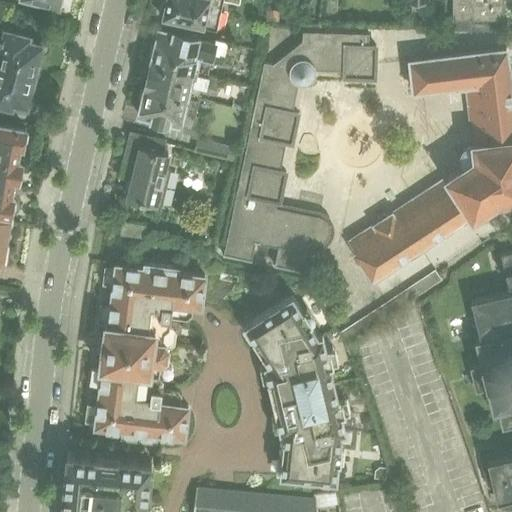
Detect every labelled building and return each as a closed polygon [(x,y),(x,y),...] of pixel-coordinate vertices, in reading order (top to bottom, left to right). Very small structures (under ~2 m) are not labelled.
[(164,0),(162,1),(160,10),(163,14),(162,16),(216,29),(222,0),(225,0),(239,3),(240,0),(164,0)] [(449,0),(450,15),(452,15),(452,18),(443,18),(443,28),(447,28),(447,21),(471,22),(471,15),(504,15),(504,0),(449,0)] [(278,22),(278,8),(267,8),(266,22),(278,22)] [(0,65),(34,74),(39,54),(41,54),(43,53),(45,53),(47,51),(47,48),(48,45),(47,43),(46,41),(45,40),(43,38),(0,28),(0,37),(1,38),(0,43),(0,65)] [(152,55),(151,60),(207,74),(210,62),(222,65),(228,40),(215,37),(214,41),(197,37),(197,36),(174,31),(174,32),(158,29),(155,42),(154,42),(151,43),(149,52),(151,55),(152,55)] [(274,264),(306,271),(312,243),(316,243),(322,242),(325,239),(328,235),(329,230),(328,225),(326,220),(322,217),(318,215),(275,206),(277,199),(279,200),(286,170),(279,169),(285,140),(292,141),(298,111),(291,110),(297,82),(300,82),(303,83),(306,82),(309,85),(316,79),(314,76),(315,73),(315,70),(315,68),(344,69),(344,75),(375,76),(376,44),(368,44),(369,32),(302,30),(302,39),(273,62),(263,60),(254,105),(250,125),(224,252),(223,252),(222,253),(251,259),(255,240),(278,245),(274,264)] [(511,88),(508,47),(411,58),(415,88),(468,83),(475,140),(469,142),(466,144),(463,147),(462,151),(461,156),(462,161),(463,165),(386,215),(384,212),(378,216),(380,219),(348,240),(355,250),(354,251),(356,253),(370,275),(372,277),(374,276),(374,275),(471,212),(474,214),(499,198),(511,196),(511,88)] [(151,60),(145,85),(197,97),(200,85),(216,89),(219,76),(207,74),(151,60)] [(28,95),(34,74),(0,65),(0,102),(25,108),(27,109),(31,108),(33,105),(33,103),(34,100),(33,98),(32,96),(28,95)] [(199,97),(197,97),(145,85),(145,87),(144,87),(141,88),(139,95),(141,98),(142,98),(139,113),(152,116),(152,117),(168,121),(168,120),(178,122),(177,129),(189,131),(189,133),(201,136),(203,127),(196,126),(199,114),(195,114),(199,97)] [(0,156),(15,159),(18,145),(21,146),(22,143),(26,141),(27,133),(24,130),(25,127),(0,122),(0,156)] [(130,131),(124,155),(137,158),(128,194),(162,203),(162,201),(165,202),(169,188),(165,187),(167,181),(161,179),(168,151),(162,150),(165,137),(152,134),(151,137),(130,131)] [(235,146),(196,137),(193,149),(232,158),(235,146)] [(0,184),(10,186),(12,177),(17,178),(20,160),(15,159),(0,156),(0,184)] [(8,195),(10,186),(0,184),(0,212),(8,214),(9,211),(13,209),(14,202),(12,198),(12,196),(8,195)] [(120,232),(144,235),(145,222),(121,219),(120,232)] [(511,246),(502,249),(511,289),(473,298),(482,336),(477,338),(482,362),(471,365),(477,388),(488,386),(493,410),(499,409),(503,426),(511,424),(511,452),(489,458),(498,499),(511,495),(511,246)] [(182,394),(178,389),(161,387),(163,377),(159,372),(160,361),(162,361),(166,357),(167,346),(164,342),(163,342),(164,330),(169,326),(170,317),(187,319),(192,315),(193,304),(200,305),(204,274),(176,270),(177,266),(145,262),(144,266),(116,263),(108,322),(105,321),(100,365),(103,365),(95,424),(124,428),(123,433),(155,437),(155,432),(184,436),(188,404),(180,404),(182,394)] [(339,332),(345,341),(417,294),(441,278),(435,269),(339,332)] [(302,311),(292,294),(246,324),(247,325),(253,321),(258,327),(256,334),(252,337),(262,354),(266,352),(267,356),(268,363),(265,363),(266,365),(272,364),(274,376),(267,378),(275,415),(283,413),(286,425),(280,426),(281,428),(284,428),(285,433),(286,438),(282,438),(280,458),(286,458),(290,464),(289,471),(281,471),(281,472),(335,477),(337,458),(336,458),(333,455),(334,449),(337,446),(339,446),(340,430),(345,429),(326,349),(322,333),(318,335),(309,321),(308,321),(304,321),(300,315),(301,311),(302,311)] [(362,418),(364,429),(373,427),(370,416),(362,418)] [(60,511),(145,511),(151,460),(67,451),(60,511)] [(375,469),(374,477),(386,478),(387,467),(379,466),(375,469)] [(216,511),(218,487),(196,485),(192,511),(216,511)] [(216,511),(232,511),(234,489),(218,487),(216,511)] [(248,511),(249,490),(234,489),(232,511),(248,511)] [(248,511),(264,511),(264,492),(249,490),(248,511)] [(264,492),(264,511),(279,511),(278,493),(264,492)] [(299,511),(298,495),(278,493),(279,511),(299,511)] [(299,511),(317,511),(315,497),(298,495),(299,511)]
